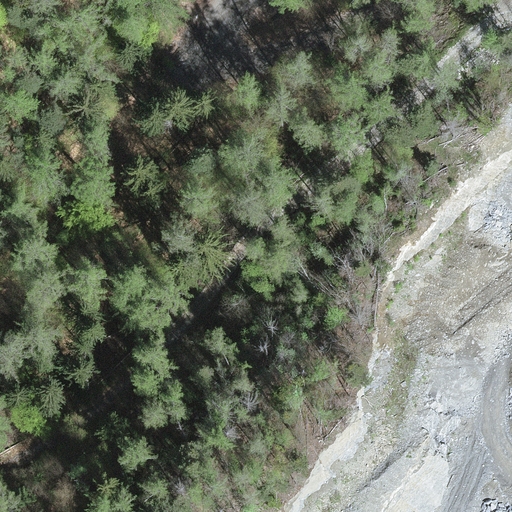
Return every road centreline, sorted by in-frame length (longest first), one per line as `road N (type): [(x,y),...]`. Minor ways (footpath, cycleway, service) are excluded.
road 1 (track): [(0,469),(198,313),(248,241),(511,11)]
road 2 (track): [(241,0),(190,60),(191,75),(204,82),(390,0)]
